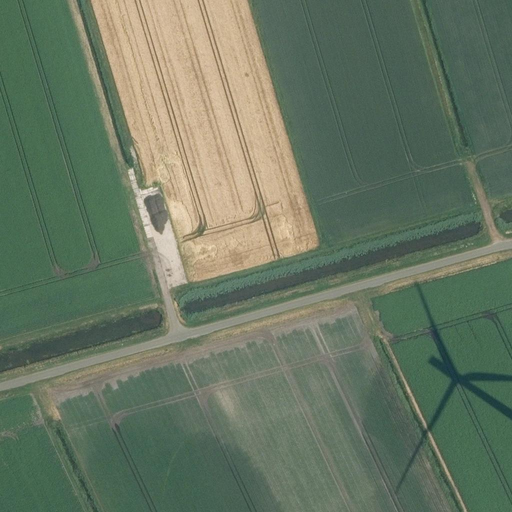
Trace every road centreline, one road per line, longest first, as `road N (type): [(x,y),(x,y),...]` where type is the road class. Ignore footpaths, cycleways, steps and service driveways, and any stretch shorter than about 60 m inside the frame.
road 1 (unclassified): [(0,388),(511,243)]
road 2 (track): [(179,338),(130,171)]
road 3 (track): [(0,338),(165,292)]
